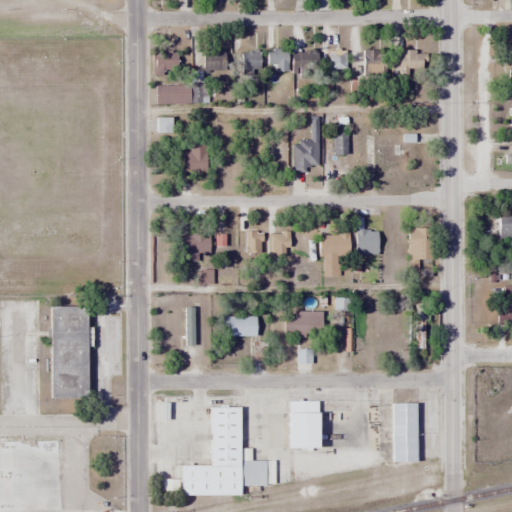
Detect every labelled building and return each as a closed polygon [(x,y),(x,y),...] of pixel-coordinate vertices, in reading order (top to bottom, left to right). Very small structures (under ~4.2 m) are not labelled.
[(200,71),(224,71),(224,50),(200,50),(200,71)] [(345,50),(328,50),(328,70),(345,70),(345,50)] [(285,51),(265,51),(265,69),(285,69),(285,51)] [(362,51),(362,79),(383,79),(383,51),(362,51)] [(407,76),(407,70),(424,70),(424,51),(392,51),(392,76),(407,76)] [(150,52),(150,75),(175,75),(175,52),(150,52)] [(238,73),(258,73),(258,52),(238,52),(238,73)] [(315,71),(316,52),(290,52),(290,70),(315,71)] [(188,103),(188,84),(153,84),(153,103),(188,103)] [(155,132),(171,132),(171,118),(155,118),(155,132)] [(332,129),(332,154),(347,154),(347,129),(332,129)] [(313,140),(291,140),(291,171),(313,171),(313,140)] [(364,163),(397,163),(397,144),(364,144),(364,163)] [(175,173),(204,173),(204,150),(175,150),(175,173)] [(511,215),(497,215),(497,238),(511,238),(511,215)] [(405,268),(417,268),(417,259),(430,259),(430,227),(405,227),(405,268)] [(244,230),(244,252),(260,252),(260,230),(244,230)] [(376,252),(376,230),(353,230),(353,252),(376,252)] [(288,232),(269,232),(269,256),(288,256),(288,232)] [(339,258),(347,257),(347,234),(319,235),(319,276),(339,276),(339,258)] [(208,235),(178,235),(178,261),(197,261),(197,253),(208,253),(208,235)] [(223,244),(223,235),(214,235),(215,244),(223,244)] [(511,285),(501,285),(501,309),(493,309),(493,325),(511,324),(511,285)] [(83,306),(47,306),(47,398),(83,398),(83,306)] [(192,307),(183,307),(183,345),(192,345),(192,307)] [(315,313),(287,313),(287,335),(315,335),(315,313)] [(254,316),(220,316),(220,337),(254,337),(254,316)] [(423,348),(423,319),(414,319),(414,348),(423,348)] [(314,401),(285,401),(285,449),(314,449),(314,401)] [(413,461),(413,402),(389,403),(389,461),(413,461)] [(236,407),(207,407),(207,465),(178,465),(178,495),(237,495),(237,485),(263,485),(263,460),(236,460),(236,407)] [(0,502),(16,502),(16,468),(59,467),(58,441),(0,442),(0,502)]
